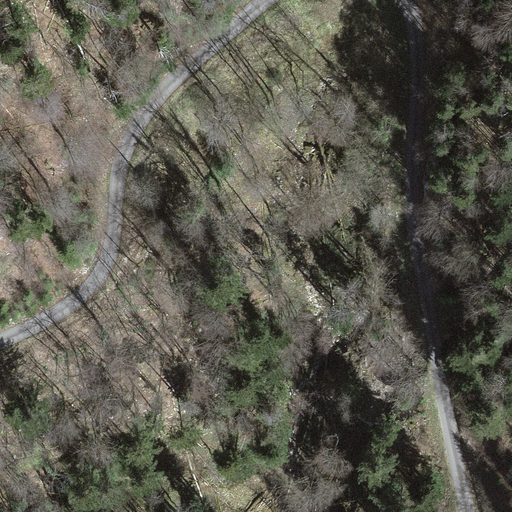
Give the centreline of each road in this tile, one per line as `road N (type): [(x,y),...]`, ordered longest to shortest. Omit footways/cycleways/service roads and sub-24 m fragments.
road 1 (track): [(405,0),(416,48),(411,217),(466,511)]
road 2 (track): [(0,341),(96,280),(132,133),(170,83),(265,0)]
